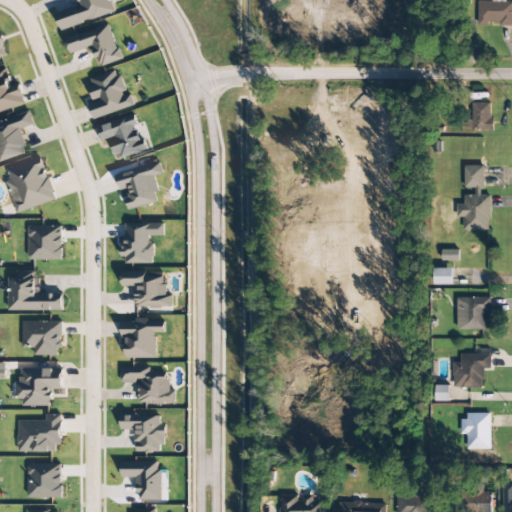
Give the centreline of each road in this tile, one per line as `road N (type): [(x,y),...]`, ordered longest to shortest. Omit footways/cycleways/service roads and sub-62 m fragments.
road 1 (residential): [(94,511),(92,195),(24,10),(12,0)]
road 2 (residential): [(209,511),(205,133),(193,71),(155,0)]
road 3 (residential): [(511,74),(239,75),(197,86)]
